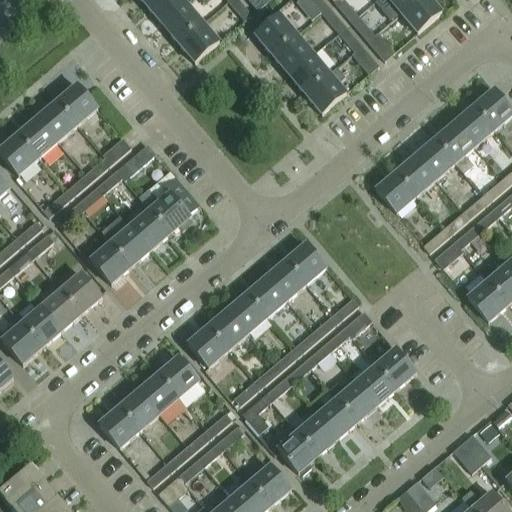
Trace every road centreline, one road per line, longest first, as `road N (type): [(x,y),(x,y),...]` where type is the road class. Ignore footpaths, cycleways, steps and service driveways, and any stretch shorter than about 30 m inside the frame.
road 1 (residential): [(511,43),(480,46),(267,224)]
road 2 (residential): [(267,224),(76,0)]
road 3 (residential): [(267,224),(58,405),(53,422)]
road 4 (residential): [(511,376),(354,511)]
